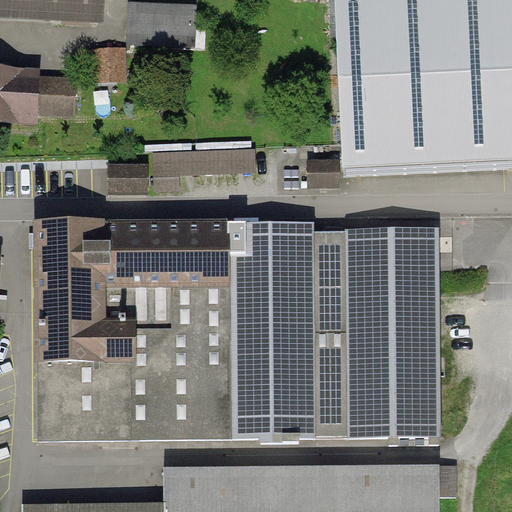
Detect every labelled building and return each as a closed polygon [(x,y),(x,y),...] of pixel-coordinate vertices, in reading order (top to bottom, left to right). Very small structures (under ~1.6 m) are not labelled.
[(0,0),(0,14),(97,19),(97,0),(0,0)] [(511,0),(297,0),(298,3),(340,1),(349,179),(511,170),(511,0)] [(200,9),(133,7),(132,46),(199,48),(200,9)] [(124,51),(94,53),(95,80),(126,78),(124,51)] [(36,79),(0,76),(0,127),(34,129),(35,113),(72,116),(74,85),(36,83),(36,79)] [(339,166),(308,166),(309,189),(339,189),(339,166)] [(110,195),(147,195),(146,171),(109,171),(110,195)] [(322,226),(42,229),(44,450),(448,445),(445,236),(322,237),(322,226)] [(452,511),(452,470),(164,472),(165,506),(22,508),(21,511),(452,511)]
